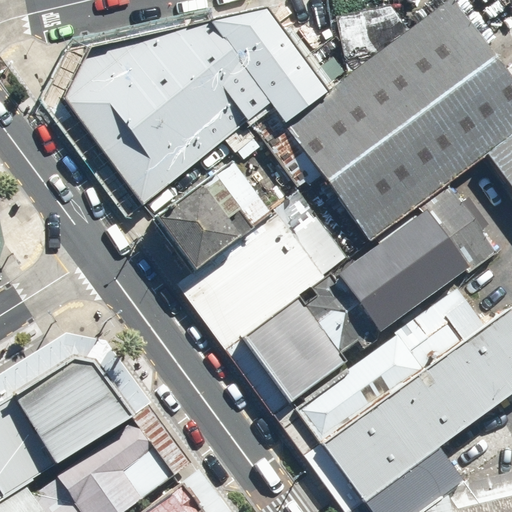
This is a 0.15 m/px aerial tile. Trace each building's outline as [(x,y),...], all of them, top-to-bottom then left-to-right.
[(278,129),(367,244),(480,157),(511,134),(511,90),(499,74),(444,3),(278,129)] [(62,98),(140,206),(262,107),(277,127),(319,96),(265,19),(89,56),(62,98)] [(511,134),(480,157),(511,200),(511,64),(499,74),(511,90),(511,134)] [(491,247),(447,188),(328,278),(373,337),(491,247)] [(193,189),(149,221),(186,271),(230,239),(193,189)] [(281,208),(192,276),(240,339),(330,272),(281,208)] [(455,290),(292,410),(318,445),(481,324),(455,290)] [(296,301),(241,344),(289,407),(345,364),(296,301)] [(481,324),(318,445),(363,505),(436,450),(511,394),(511,323),(501,309),(481,324)] [(61,363),(0,400),(0,497),(120,421),(84,367),(61,363)] [(74,511),(124,511),(172,478),(132,423),(52,481),(74,511)] [(363,505),(367,511),(511,511),(511,470),(458,480),(436,450),(363,505)] [(201,511),(180,482),(138,511),(201,511)] [(0,502),(0,511),(42,511),(26,488),(0,502)]
